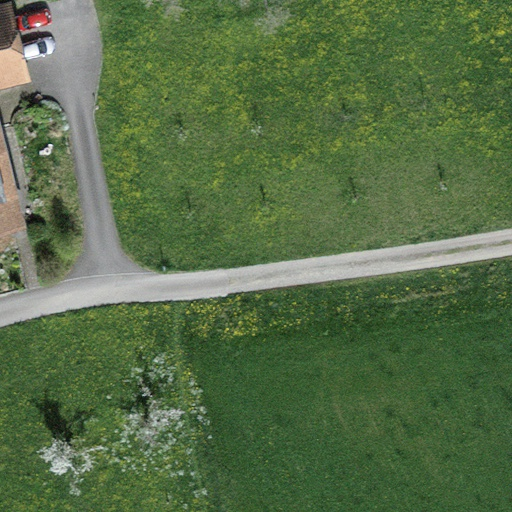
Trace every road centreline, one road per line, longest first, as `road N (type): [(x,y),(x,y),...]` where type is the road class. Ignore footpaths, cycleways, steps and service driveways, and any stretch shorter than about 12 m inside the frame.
road 1 (track): [(237,291),(511,258)]
road 2 (residential): [(0,327),(58,304),(237,291)]
